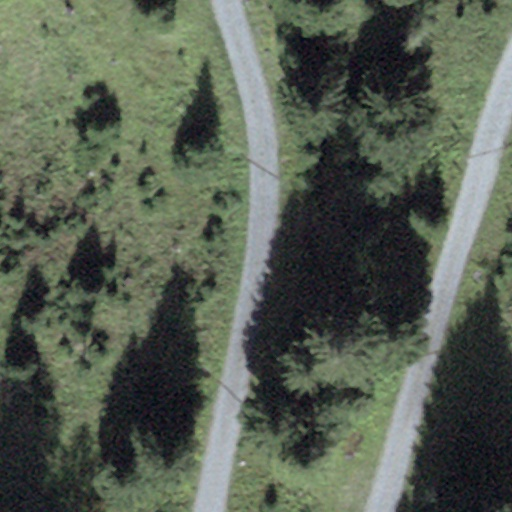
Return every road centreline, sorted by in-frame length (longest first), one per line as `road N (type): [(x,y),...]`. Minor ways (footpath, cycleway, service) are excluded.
road 1 (track): [(230,0),(262,108),(268,208),(209,511)]
road 2 (track): [(381,511),(407,398),(511,72)]
